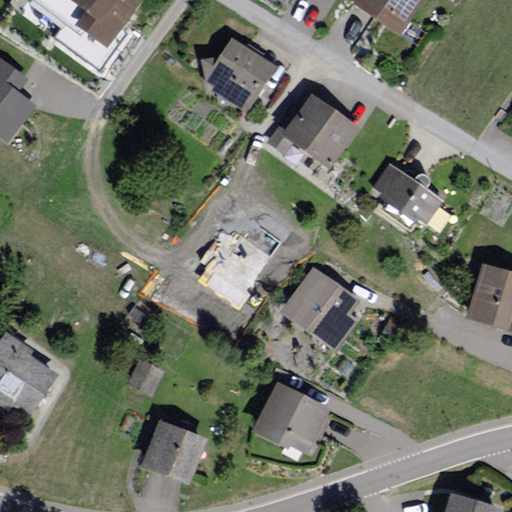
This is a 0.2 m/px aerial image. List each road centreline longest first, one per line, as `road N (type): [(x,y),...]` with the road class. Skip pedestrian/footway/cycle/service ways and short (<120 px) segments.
road 1 (residential): [(223,0),(511,173)]
road 2 (tertiary): [(268,511),(511,429)]
